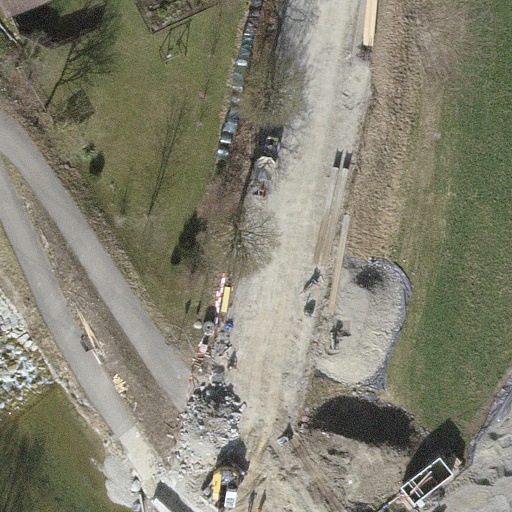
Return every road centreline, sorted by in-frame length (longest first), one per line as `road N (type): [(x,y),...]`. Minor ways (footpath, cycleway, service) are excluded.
road 1 (primary): [(217,511),(302,215),(338,0)]
road 2 (track): [(0,139),(19,150),(108,274),(230,466),(277,511)]
